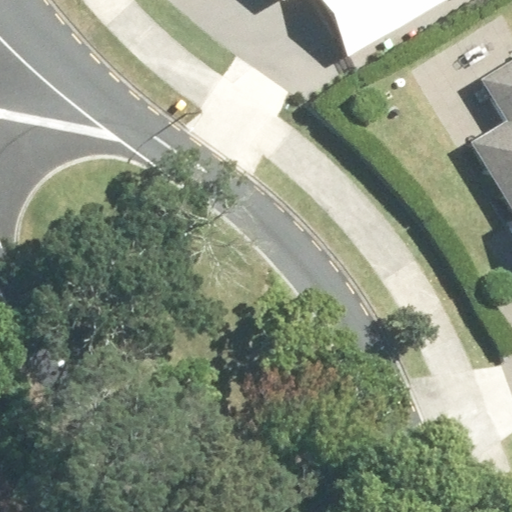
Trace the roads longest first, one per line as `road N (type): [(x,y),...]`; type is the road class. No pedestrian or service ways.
road 1 (residential): [(0,51),(46,86),(204,169),(285,244),(334,305),(366,367),(404,511)]
road 2 (residential): [(139,511),(39,366),(0,290)]
